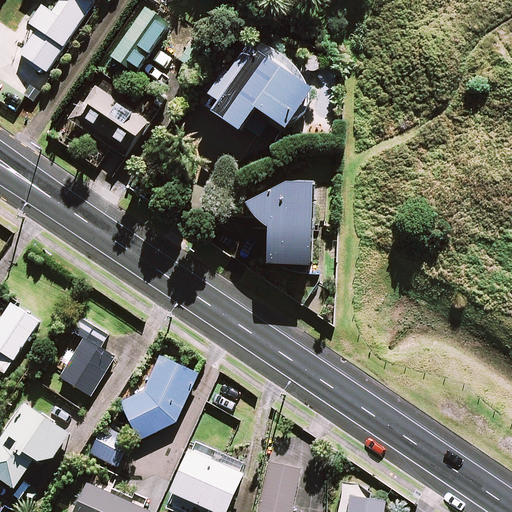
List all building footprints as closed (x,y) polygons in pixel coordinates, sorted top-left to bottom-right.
[(96,0),(46,0),(31,24),(39,29),(21,55),(48,73),(96,0)] [(173,22),(145,5),(112,55),(140,73),(173,22)] [(308,116),(309,95),(314,87),(289,70),(292,66),(261,45),(253,39),(231,72),(222,67),(206,91),(222,102),(217,110),(247,131),(261,111),(287,128),(308,116)] [(153,121),(97,83),(71,122),(126,160),(153,121)] [(316,181),(291,179),(252,204),(253,206),(254,208),(256,210),(258,212),(259,214),(261,216),(263,218),(265,220),(267,222),(269,223),(271,225),(274,226),(273,236),(273,244),(273,262),(315,262),(316,181)] [(41,321),(13,303),(0,322),(0,368),(7,373),(41,321)] [(110,334),(84,318),(76,332),(86,338),(62,377),(93,396),(117,356),(102,347),(110,334)] [(165,357),(145,390),(122,401),(140,438),(177,425),(204,381),(201,379),(165,357)] [(72,432),(28,402),(0,443),(0,474),(18,487),(38,458),(49,465),(72,432)] [(128,444),(103,432),(92,453),(118,466),(128,444)] [(226,511),(250,464),(198,438),(163,509),(169,511),(226,511)] [(293,511),(303,470),(270,463),(259,511),(293,511)] [(151,511),(90,482),(75,511),(151,511)] [(361,486),(346,483),(341,511),(385,511),(388,500),(360,495),(361,486)]
